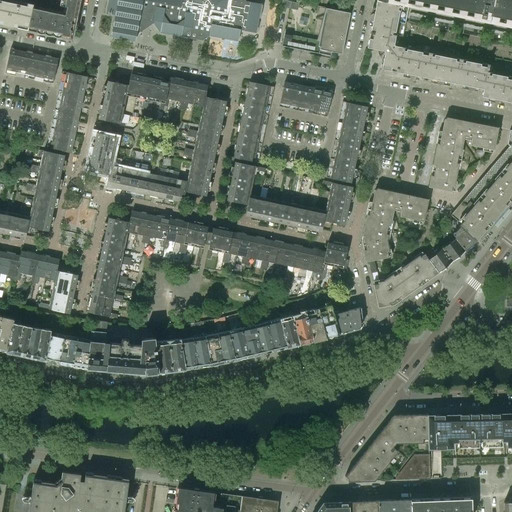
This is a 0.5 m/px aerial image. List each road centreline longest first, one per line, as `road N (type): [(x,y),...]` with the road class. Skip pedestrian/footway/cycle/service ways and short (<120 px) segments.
road 1 (residential): [(374,341),(174,387),(94,387),(0,366)]
road 2 (residential): [(322,482),(340,492),(492,486),(492,511)]
road 3 (residential): [(371,179),(456,198),(498,149),(508,114)]
road 4 (residential): [(140,469),(313,494)]
road 5 (residential): [(211,219),(242,70)]
road 6 (residential): [(211,219),(318,242),(332,233),(353,237)]
road 7 (residential): [(64,190),(83,156),(103,50)]
road 8 (residential): [(242,70),(103,50)]
road 9 (residential): [(384,398),(511,399)]
